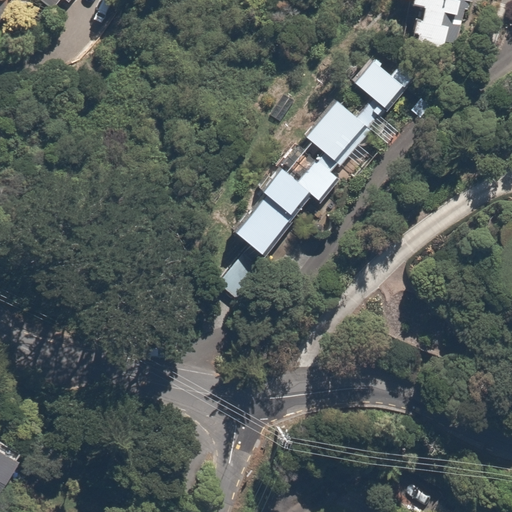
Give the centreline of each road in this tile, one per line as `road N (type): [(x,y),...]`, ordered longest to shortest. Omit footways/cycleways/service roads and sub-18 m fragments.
road 1 (residential): [(235,395),(374,388),(511,438)]
road 2 (residential): [(0,323),(66,351),(235,395)]
